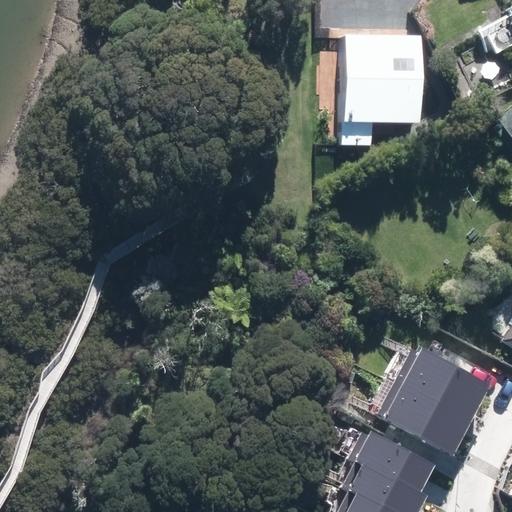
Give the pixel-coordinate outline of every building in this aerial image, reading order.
[(498,9),(511,34),(511,0),(510,0),(511,2),(498,9)] [(511,43),(511,35),(511,34),(501,15),(470,31),(485,58),(511,43)] [(412,39),(339,38),(337,144),(364,145),(364,126),(410,127),(412,39)] [(511,135),(511,110),(500,120),(511,135)] [(511,320),(499,340),(511,349),(511,320)] [(491,385),(421,349),(418,355),(411,352),(378,415),(455,454),(491,385)] [(421,493),(435,465),(363,430),(349,458),(356,461),(421,493)] [(389,511),(420,511),(428,496),(421,493),(356,461),(342,489),(348,492),(389,511)] [(389,511),(348,492),(338,511),(389,511)]
